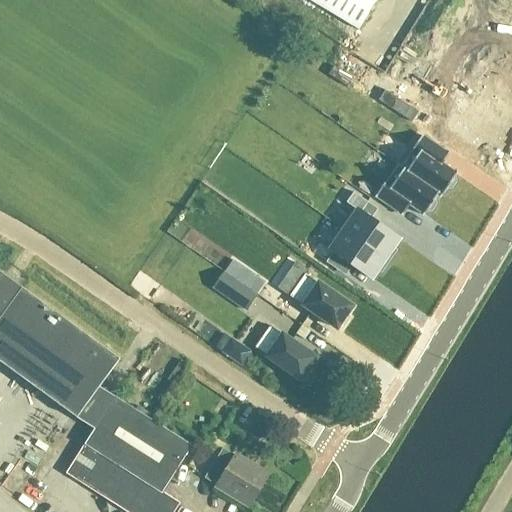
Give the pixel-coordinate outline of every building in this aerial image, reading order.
[(310,0),(360,30),(377,0),(310,0)] [(469,113),(511,141),(511,139),(511,110),(499,102),(506,92),(486,78),(479,89),(483,92),(469,113)] [(511,141),(469,113),(455,133),(451,130),(443,141),(463,155),(470,145),(493,161),(498,154),(501,156),(511,141)] [(456,174),(443,165),(450,155),(443,150),(422,136),(410,154),(402,166),(398,164),(398,165),(443,196),(447,190),(452,189),(456,183),(455,178),(458,174),(457,173),(456,174)] [(442,197),(443,196),(398,165),(388,179),(388,178),(376,196),(396,210),(403,215),(410,205),(423,214),(423,215),(424,216),(427,211),(432,211),(436,205),(435,200),(439,194),(441,196),(440,197),(442,197)] [(344,230),(389,262),(397,250),(393,248),(399,239),(371,219),(378,209),(354,192),(346,203),(358,211),(344,230)] [(389,262),(344,230),(330,250),(319,242),(312,253),(336,269),(343,259),(372,279),(378,270),(382,273),(389,262)] [(306,252),(314,241),(301,232),(293,243),(306,252)] [(0,361),(78,418),(99,389),(121,358),(23,288),(1,272),(0,272),(0,361)] [(257,295),(225,273),(214,289),(246,311),(257,295)] [(349,316),(346,314),(352,305),(305,274),(290,296),(338,327),(339,326),(342,328),(349,316)] [(302,379),(308,370),(311,372),(318,361),(315,359),(316,357),(269,325),(254,348),(302,379)] [(229,357),(238,344),(232,340),(223,353),(229,357)] [(114,398),(99,389),(78,418),(96,430),(68,473),(128,511),(174,511),(180,504),(162,492),(190,447),(114,398)] [(218,486),(250,506),(269,476),(237,456),(218,486)]
